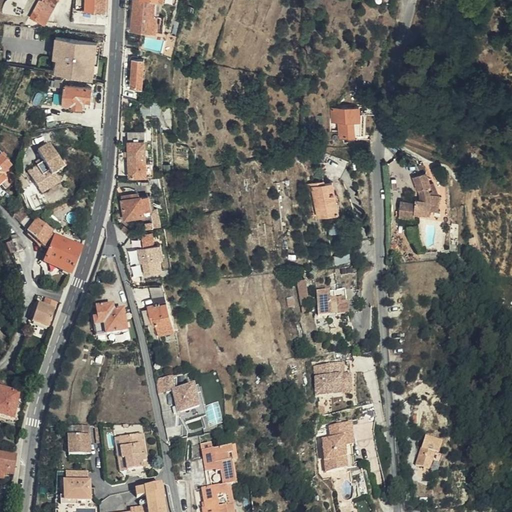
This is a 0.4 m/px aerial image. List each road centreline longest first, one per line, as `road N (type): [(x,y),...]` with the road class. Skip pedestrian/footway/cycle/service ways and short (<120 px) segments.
road 1 (residential): [(398,511),(377,197),(379,140),(410,0)]
road 2 (residential): [(99,212),(142,336),(179,511)]
road 3 (secondary): [(20,511),(39,390),(72,300)]
road 4 (secondary): [(99,212),(118,0)]
road 5 (residential): [(72,300),(34,289),(23,234),(0,206)]
